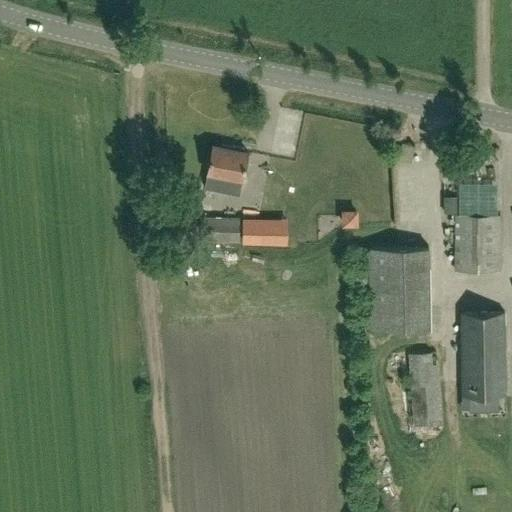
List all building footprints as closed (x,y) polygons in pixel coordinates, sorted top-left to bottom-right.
[(411,161),(415,145),(402,142),(398,158),(411,161)] [(232,148),(213,144),(207,172),(208,172),(205,187),(239,194),(242,179),(243,179),(248,151),(244,150),(244,147),(233,145),(232,148)] [(445,213),(459,214),(459,197),(445,197),(445,213)] [(239,242),(240,233),(249,232),(250,219),(239,218),(240,216),(211,216),(212,205),(201,204),(199,240),(239,242)] [(358,209),(342,209),(342,225),(358,225),(358,209)] [(501,215),(459,214),(447,214),(447,230),(458,230),(458,269),(499,270),(501,215)] [(373,326),(432,324),(428,233),(369,235),(373,326)] [(462,394),(506,394),(505,311),(461,312),(462,394)] [(414,424),(441,423),(437,351),(408,353),(414,424)]
